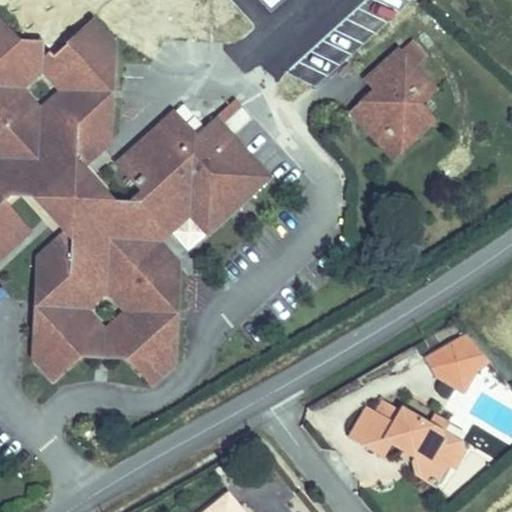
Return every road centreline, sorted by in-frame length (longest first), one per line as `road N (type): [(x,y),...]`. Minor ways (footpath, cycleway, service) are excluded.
road 1 (tertiary): [(263,397),(511,240)]
road 2 (tertiary): [(69,511),(263,397)]
road 3 (residential): [(263,397),(354,511)]
